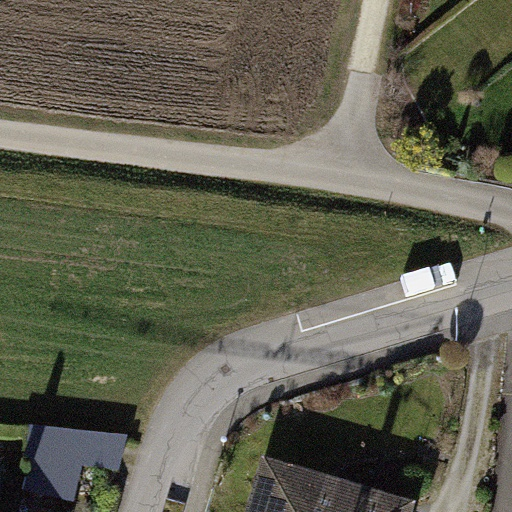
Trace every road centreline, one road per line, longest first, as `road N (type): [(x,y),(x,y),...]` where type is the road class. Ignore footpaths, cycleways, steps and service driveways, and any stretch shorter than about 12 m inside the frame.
road 1 (track): [(511,207),(336,171),(0,130)]
road 2 (residential): [(159,511),(194,410),(233,370),(511,275)]
road 3 (track): [(373,0),(336,171)]
